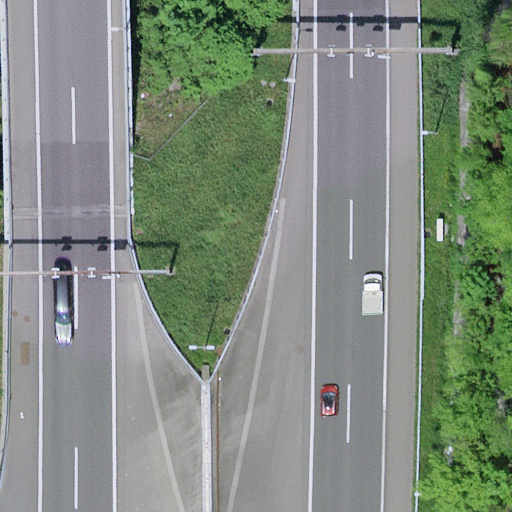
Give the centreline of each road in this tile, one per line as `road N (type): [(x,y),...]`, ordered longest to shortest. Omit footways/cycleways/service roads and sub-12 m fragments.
road 1 (motorway): [(347,511),(353,0)]
road 2 (motorway): [(70,0),(73,511)]
